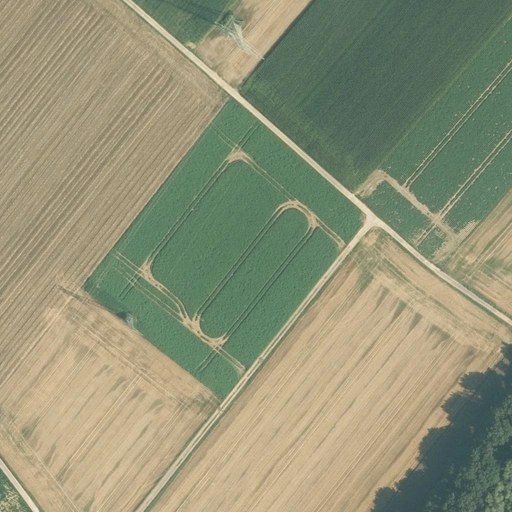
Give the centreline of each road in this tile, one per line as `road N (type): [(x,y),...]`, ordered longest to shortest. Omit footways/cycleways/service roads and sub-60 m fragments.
road 1 (track): [(123,0),(413,254),(511,326)]
road 2 (track): [(141,511),(373,219)]
